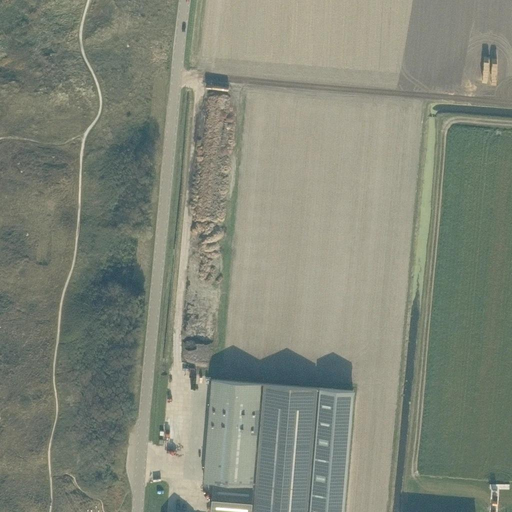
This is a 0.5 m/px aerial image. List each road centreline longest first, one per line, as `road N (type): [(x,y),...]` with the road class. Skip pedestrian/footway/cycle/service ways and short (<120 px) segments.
road 1 (tertiary): [(140,511),(186,0)]
road 2 (track): [(511,102),(175,74)]
